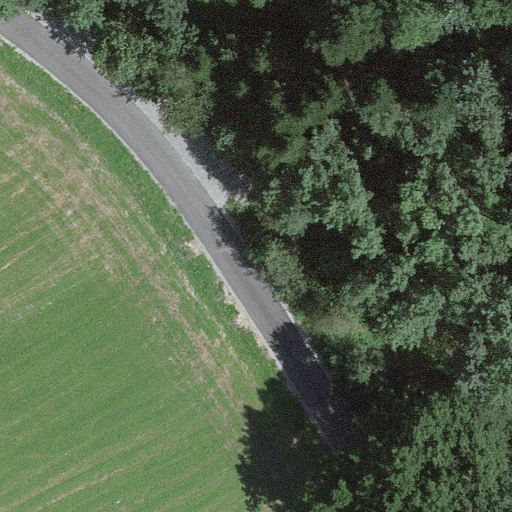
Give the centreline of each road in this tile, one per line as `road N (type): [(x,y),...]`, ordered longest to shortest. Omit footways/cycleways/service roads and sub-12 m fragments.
road 1 (residential): [(0,13),(134,109),(414,511)]
road 2 (track): [(91,0),(392,29),(511,25)]
road 3 (track): [(176,162),(426,338),(511,386)]
